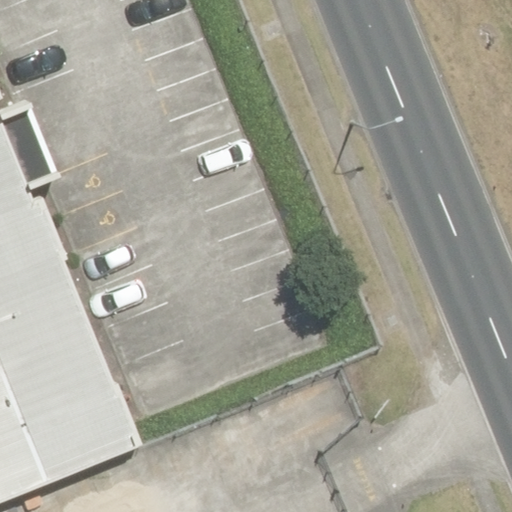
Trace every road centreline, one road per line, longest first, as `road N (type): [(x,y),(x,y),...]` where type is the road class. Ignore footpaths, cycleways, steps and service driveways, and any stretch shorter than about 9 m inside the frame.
road 1 (unknown): [(27,0),(199,398)]
road 2 (primary): [(511,336),(372,0)]
